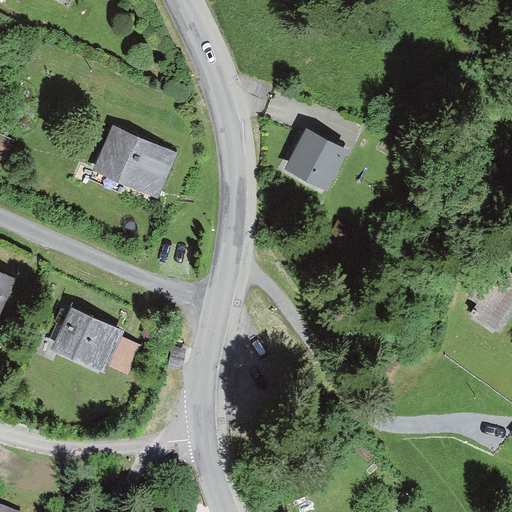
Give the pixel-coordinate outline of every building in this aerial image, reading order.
[(302,130),(289,155),(296,159),(294,164),(321,179),(322,177),(330,181),(344,153),(302,130)] [(166,157),(119,135),(106,161),(153,183),(166,157)] [(1,137),(0,139),(0,153),(8,157),(14,143),(1,137)] [(339,224),(334,234),(344,240),(350,230),(339,224)] [(0,317),(18,269),(0,261),(0,317)] [(487,269),(467,294),(477,302),(471,310),(485,321),(504,298),(511,304),(511,303),(511,275),(503,268),(496,277),(487,269)] [(124,326),(73,302),(55,342),(105,366),(124,326)] [(128,370),(139,347),(117,337),(106,360),(128,370)] [(174,351),(171,367),(177,368),(180,353),(174,351)]
